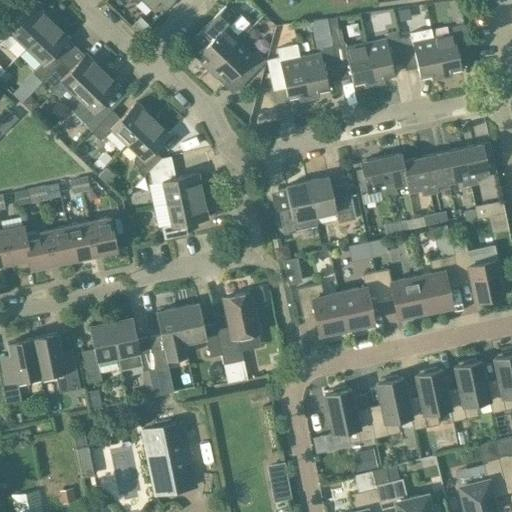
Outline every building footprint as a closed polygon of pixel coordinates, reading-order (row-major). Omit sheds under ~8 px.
[(173,0),(134,0),(136,1),(137,0),(140,0),(151,10),(158,1),(166,9),(174,0),(173,0)] [(17,38),(26,47),(52,21),(35,5),(11,30),(8,28),(0,35),(0,41),(7,48),(17,38)] [(217,13),(197,35),(205,43),(198,51),(205,59),(201,63),(208,70),(238,40),(226,28),(237,17),(234,15),(225,6),(217,13)] [(130,26),(140,36),(149,26),(139,16),(130,26)] [(32,73),(42,82),(61,61),(52,53),(68,36),(52,21),(26,47),(42,62),(32,73)] [(432,37),(441,78),(451,76),(450,70),(460,68),(458,58),(470,56),(464,25),(451,28),(452,32),(432,37)] [(404,63),(405,69),(417,67),(419,77),(430,74),(431,80),(441,78),(432,37),(430,28),(410,32),(411,37),(399,39),(398,39),(404,63)] [(385,39),(364,43),(374,84),(384,82),(383,76),(393,74),(392,66),(404,63),(398,39),(399,39),(397,31),(384,34),(385,39)] [(238,40),(208,70),(216,77),(220,73),(228,81),(241,68),(249,76),(265,60),(256,51),(253,55),(238,40)] [(332,45),(331,46),(339,80),(351,78),(352,83),(363,80),(364,86),(374,84),(364,43),(345,47),(344,43),(343,43),(340,44),(332,45)] [(320,53),(299,57),(308,99),(319,96),(317,90),(328,88),(327,83),(339,80),(331,46),(319,48),(320,53)] [(61,61),(42,82),(51,91),(61,81),(77,95),(102,69),(85,53),(69,70),(61,61)] [(299,101),(308,99),(299,57),(279,61),(278,57),(266,60),(268,70),(280,68),(287,97),(297,95),(299,101)] [(102,69),(77,95),(86,105),(84,108),(82,116),(85,119),(82,121),(92,130),(111,110),(102,101),(118,85),(102,69)] [(23,104),(32,113),(39,104),(31,96),(23,104)] [(111,128),(127,144),(152,117),(135,101),(120,118),(111,110),(92,130),(91,131),(100,140),(111,128)] [(9,111),(0,120),(0,131),(2,133),(3,133),(17,118),(11,112),(10,111),(9,111)] [(168,133),(152,117),(127,144),(137,153),(133,158),(133,162),(137,165),(136,166),(145,175),(149,171),(161,158),(152,149),(168,133)] [(489,141),(461,147),(469,184),(477,183),(476,177),(489,174),(496,173),(489,142),(489,141)] [(469,184),(461,147),(441,152),(448,183),(460,180),(461,186),(469,184)] [(400,152),(380,157),(388,194),(396,192),(394,186),(406,184),(407,184),(402,160),(400,152)] [(441,152),(421,156),(429,193),(437,191),(436,186),(448,183),(441,152)] [(167,203),(202,195),(197,173),(175,178),(170,156),(161,158),(149,171),(152,184),(162,182),(167,203)] [(429,193),(421,156),(402,160),(407,184),(406,184),(408,192),(420,189),(422,195),(429,193)] [(388,194),(380,157),(359,161),(361,170),(366,192),(379,190),(380,196),(388,194)] [(361,170),(356,171),(361,196),(366,195),(366,192),(361,170)] [(87,176),(78,178),(81,192),(89,190),(87,176)] [(328,176),(306,181),(313,215),(335,211),(338,222),(356,219),(350,195),(333,199),(328,176)] [(81,192),(78,178),(70,180),(73,194),(81,192)] [(313,215),(306,181),(285,185),(290,208),(278,211),(283,234),(295,232),(295,229),(315,225),(313,215)] [(44,185),(36,187),(39,201),(47,199),(44,185)] [(39,201),(36,187),(28,189),(30,203),(39,201)] [(202,195),(167,203),(171,224),(161,227),(164,239),(187,234),(185,222),(207,217),(202,195)] [(487,204),(474,207),(474,208),(477,219),(489,216),(487,204)] [(477,219),(474,208),(464,210),(466,221),(477,219)] [(445,210),(434,213),(436,224),(447,221),(445,210)] [(425,226),(436,224),(434,213),(423,215),(425,226)] [(87,221),(94,255),(116,251),(109,217),(87,221)] [(405,219),(394,221),(396,232),(407,230),(405,219)] [(73,260),(94,255),(87,221),(66,225),(73,260)] [(385,234),(396,232),(394,221),(383,223),(385,234)] [(28,259),(29,259),(24,234),(25,234),(23,224),(1,229),(8,263),(28,259)] [(52,264),(73,260),(66,225),(45,230),(52,264)] [(0,264),(8,263),(1,229),(0,228),(0,264)] [(52,264),(45,230),(25,234),(24,234),(29,259),(28,259),(31,268),(52,264)] [(386,237),(350,242),(352,258),(388,252),(386,237)] [(463,240),(450,242),(452,254),(453,254),(458,279),(469,277),(474,300),(478,299),(479,302),(499,298),(499,295),(502,294),(495,259),(492,246),(479,249),(466,252),(463,240)] [(289,259),(286,246),(274,248),(277,262),(283,261),(289,259)] [(431,272),(416,275),(423,311),(432,309),(432,312),(449,308),(448,306),(451,305),(446,282),(458,279),(453,254),(429,259),(431,272)] [(374,271),(379,296),(391,293),(396,317),(399,316),(399,319),(416,315),(415,313),(423,311),(416,275),(390,281),(387,268),(374,271)] [(338,292),(345,327),(353,326),(354,328),(370,325),(370,322),(373,322),(368,298),(379,296),(374,271),(361,274),(364,286),(338,292)] [(337,329),(345,327),(338,292),(323,295),(320,282),(296,287),(301,312),(313,310),(318,333),(321,333),(321,335),(338,332),(337,329)] [(257,287),(259,300),(269,298),(267,285),(257,287)] [(223,364),(227,382),(246,379),(242,360),(237,337),(257,333),(249,292),(223,297),(229,326),(216,329),(223,364)] [(183,342),(185,342),(204,338),(208,357),(221,354),(214,323),(203,325),(198,303),(176,307),(183,342)] [(160,334),(147,337),(154,368),(167,365),(166,361),(187,357),(185,342),(183,342),(176,307),(155,312),(160,334)] [(142,371),(154,368),(147,337),(136,339),(131,317),(109,321),(117,356),(120,369),(141,364),(142,371)] [(117,356),(109,321),(88,325),(93,348),(81,351),(88,382),(101,379),(99,372),(117,369),(115,356),(117,356)] [(56,332),(31,337),(40,380),(56,377),(59,392),(80,388),(73,356),(61,359),(56,332)] [(17,385),(40,380),(31,337),(7,342),(12,369),(0,371),(0,382),(4,403),(20,400),(17,385)] [(486,388),(488,399),(491,412),(511,407),(511,350),(497,354),(497,357),(493,357),(499,385),(486,388)] [(488,399),(486,388),(480,360),(476,361),(475,358),(458,362),(458,365),(454,366),(460,393),(447,396),(452,420),(477,415),(475,402),(488,399)] [(408,404),(410,416),(413,429),(438,423),(436,410),(449,407),(447,396),(441,368),(437,369),(436,367),(418,370),(419,373),(415,374),(421,401),(408,404)] [(381,410),(369,412),(374,437),(399,432),(396,419),(410,416),(408,404),(402,377),(398,378),(397,375),(379,379),(380,381),(376,382),(381,410)] [(250,399),(247,383),(210,390),(214,413),(235,409),(243,451),(269,446),(260,397),(250,399)] [(374,437),(369,412),(356,415),(350,388),(346,389),(345,386),(327,390),(328,392),(324,393),(332,432),(346,430),(348,442),(374,437)] [(197,487),(183,420),(139,430),(153,496),(197,487)] [(332,449),(328,433),(311,437),(315,453),(332,449)] [(96,472),(89,441),(73,444),(80,475),(96,472)] [(508,453),(497,456),(497,457),(505,486),(511,484),(511,453),(508,454),(508,453)] [(505,486),(497,457),(482,461),(486,478),(458,485),(464,511),(495,511),(490,490),(505,486)] [(268,466),(274,502),(291,498),(284,463),(268,466)] [(399,479),(375,484),(375,487),(381,511),(390,511),(397,510),(397,511),(438,511),(437,504),(429,506),(426,493),(406,498),(401,478),(399,479)] [(66,502),(74,500),(71,487),(63,489),(66,502)] [(381,511),(375,487),(349,493),(353,511),(349,511),(381,511)] [(11,511),(45,511),(40,489),(8,495),(11,511)]
